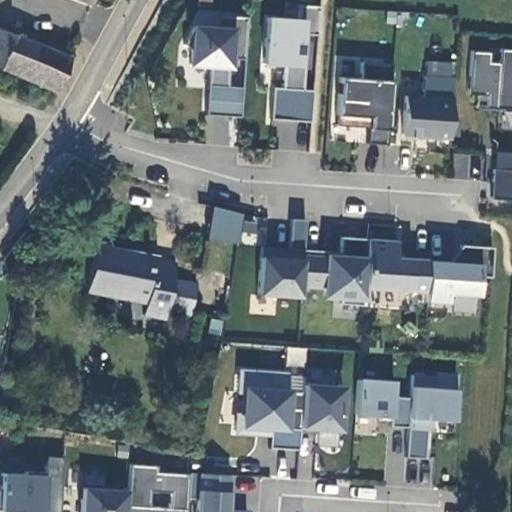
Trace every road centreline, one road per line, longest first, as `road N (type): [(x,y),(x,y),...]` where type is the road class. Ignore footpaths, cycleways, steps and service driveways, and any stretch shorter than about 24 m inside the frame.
road 1 (residential): [(65,126),(239,183),(462,196)]
road 2 (residential): [(274,511),(275,498),(420,509)]
road 3 (residential): [(65,126),(140,0)]
